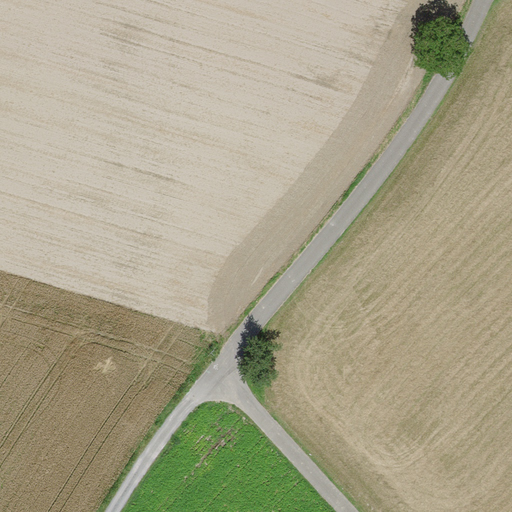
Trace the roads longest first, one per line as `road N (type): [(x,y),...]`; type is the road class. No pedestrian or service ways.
road 1 (track): [(483,0),(447,76),(218,369)]
road 2 (track): [(218,369),(347,511)]
road 3 (track): [(218,369),(114,511)]
